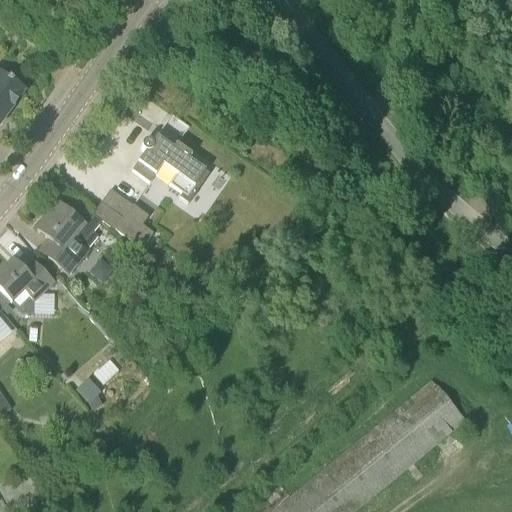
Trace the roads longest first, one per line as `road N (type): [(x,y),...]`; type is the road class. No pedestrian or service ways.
road 1 (unknown): [(511,271),(399,172),(261,0)]
road 2 (tertiary): [(0,205),(149,0)]
